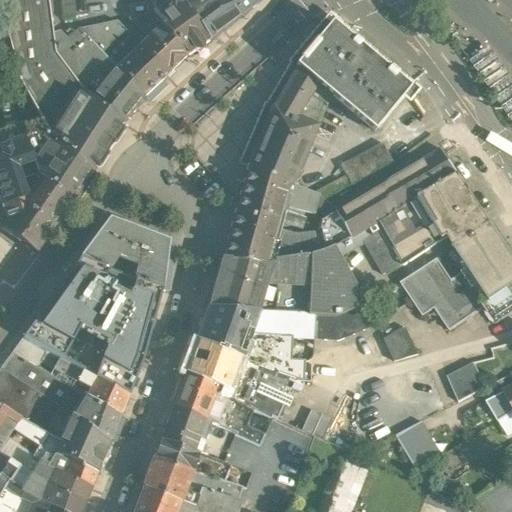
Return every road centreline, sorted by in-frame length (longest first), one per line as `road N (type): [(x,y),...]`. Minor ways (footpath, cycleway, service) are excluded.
road 1 (residential): [(113,511),(170,369),(200,277),(203,240),(191,207),(141,155)]
road 2 (residential): [(141,155),(0,346)]
road 3 (residential): [(308,0),(141,155)]
road 4 (tertiary): [(511,174),(378,0)]
